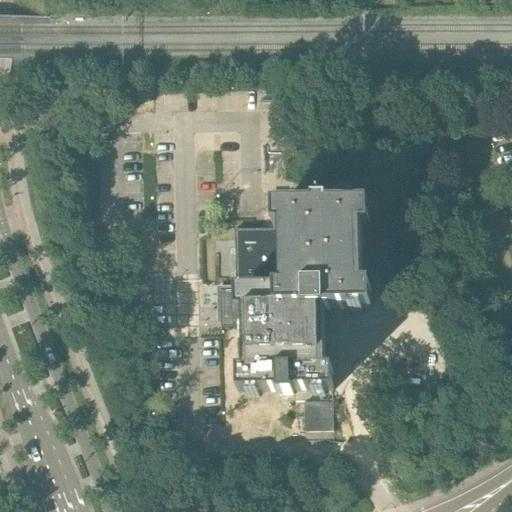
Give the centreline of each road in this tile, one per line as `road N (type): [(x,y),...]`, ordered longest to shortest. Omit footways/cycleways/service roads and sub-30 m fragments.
road 1 (residential): [(392,511),(341,454),(233,463),(206,450),(194,424),(187,274)]
road 2 (tertiary): [(106,511),(0,221)]
road 3 (tertiary): [(0,355),(56,511)]
